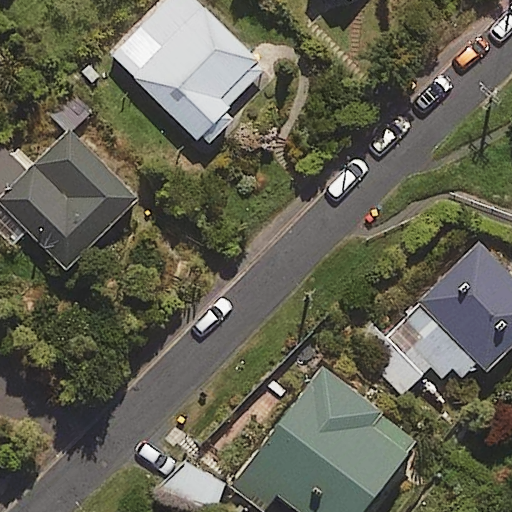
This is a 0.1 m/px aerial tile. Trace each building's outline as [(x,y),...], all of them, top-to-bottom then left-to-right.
[(259,63),(195,0),(164,0),(111,55),(191,133),(259,63)] [(23,168),(0,144),(0,235),(9,245),(26,229),(59,263),(130,195),(65,128),(23,168)] [(511,275),(474,240),(383,337),(372,325),(352,346),(400,392),(428,362),(460,391),(511,336),(511,275)] [(351,511),(410,432),(313,362),(226,482),(258,506),(270,489),(301,511),(351,511)] [(221,481),(183,456),(165,484),(203,509),(221,481)]
